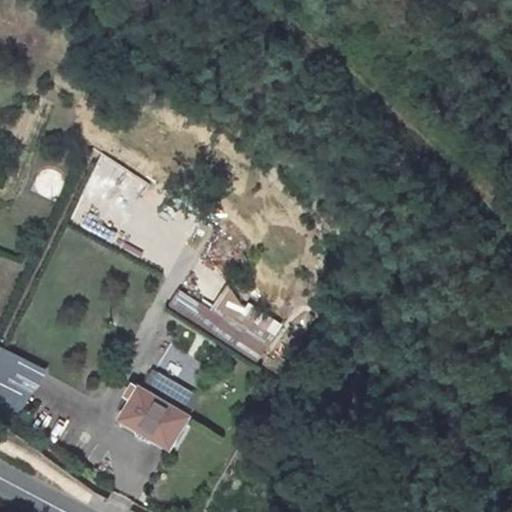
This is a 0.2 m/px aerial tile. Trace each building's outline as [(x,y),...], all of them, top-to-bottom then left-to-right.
[(50,168),(38,180),(48,191),(61,179),(50,168)] [(264,352),(280,316),(218,289),(202,326),(264,352)] [(171,302),(193,313),(199,301),(176,291),(171,302)] [(0,379),(31,391),(42,362),(0,346),(0,379)] [(176,433),(129,403),(110,433),(156,464),(176,433)]
